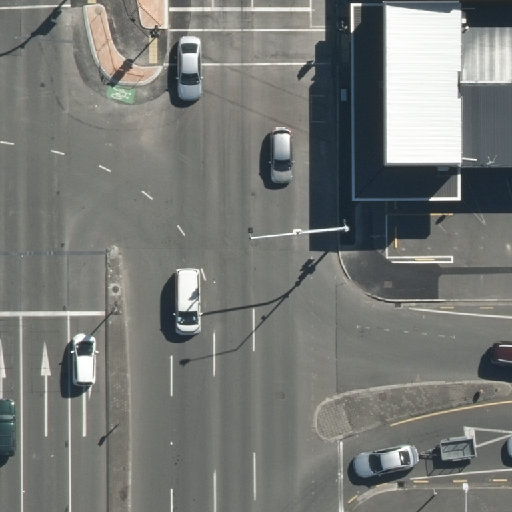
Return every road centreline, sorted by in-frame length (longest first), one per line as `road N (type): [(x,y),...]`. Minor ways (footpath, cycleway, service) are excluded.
road 1 (primary): [(3,511),(0,119)]
road 2 (tertiary): [(232,388),(511,386)]
road 3 (primary): [(232,117),(232,388)]
road 4 (secondary): [(0,119),(232,117)]
road 5 (primary): [(232,388),(232,511)]
